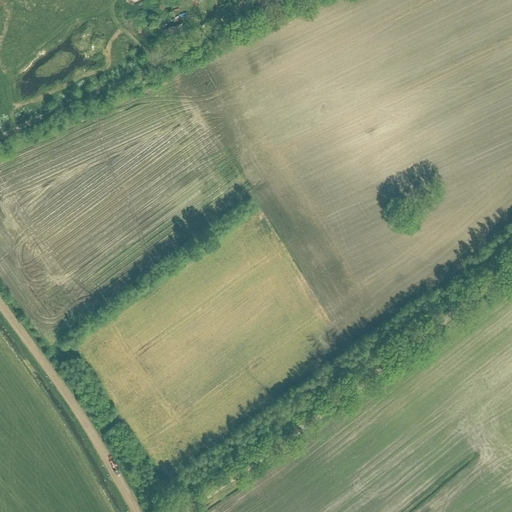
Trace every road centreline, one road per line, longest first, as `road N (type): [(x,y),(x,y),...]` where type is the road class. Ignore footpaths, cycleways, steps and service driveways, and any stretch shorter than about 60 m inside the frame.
road 1 (unclassified): [(181,511),(511,270)]
road 2 (track): [(134,511),(0,306)]
road 3 (track): [(0,135),(170,53)]
